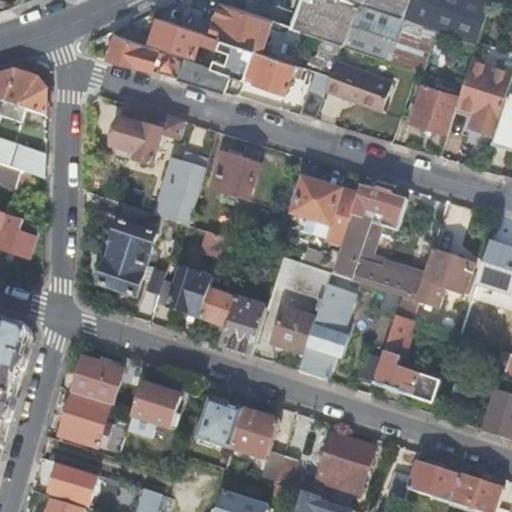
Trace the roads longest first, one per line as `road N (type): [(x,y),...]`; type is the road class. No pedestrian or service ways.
road 1 (residential): [(511,458),(60,316)]
road 2 (residential): [(67,69),(511,202)]
road 3 (residential): [(67,69),(60,316)]
road 4 (residential): [(60,316),(8,511)]
